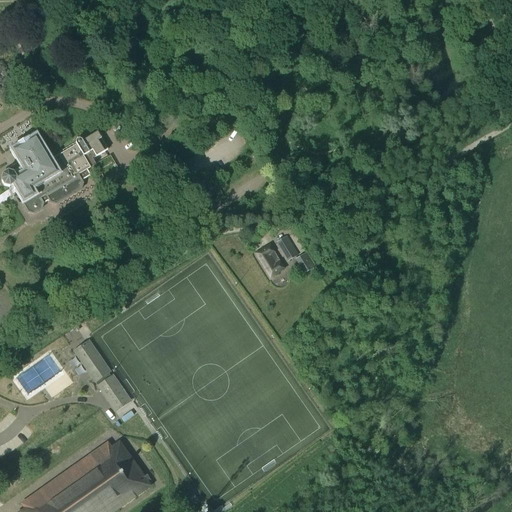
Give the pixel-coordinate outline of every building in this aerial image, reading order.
[(192,123),(200,134),(220,120),(213,109),(192,123)] [(0,206),(6,202),(7,199),(16,193),(23,205),(28,213),(34,214),(41,210),(42,204),(48,200),(54,202),(79,187),(80,181),(90,176),(87,170),(90,168),(95,165),(92,160),(107,150),(97,133),(82,142),(82,141),(81,140),(80,140),(79,140),(78,140),(77,140),(76,141),(75,142),(75,143),(75,144),(76,144),(76,145),(52,160),(37,134),(28,139),(23,138),(19,140),(18,145),(9,150),(21,170),(20,170),(18,166),(11,171),(10,174),(7,173),(2,176),(1,182),(4,186),(9,188),(9,190),(0,195),(0,206)] [(278,243),(289,261),(298,256),(287,238),(278,243)] [(285,269),(270,246),(256,255),(270,278),(285,269)] [(74,352),(115,412),(129,403),(87,343),(74,352)] [(109,511),(133,496),(134,497),(149,486),(118,444),(110,450),(110,451),(27,510),(26,509),(22,511),(109,511)] [(191,490),(183,496),(192,507),(200,501),(191,490)]
